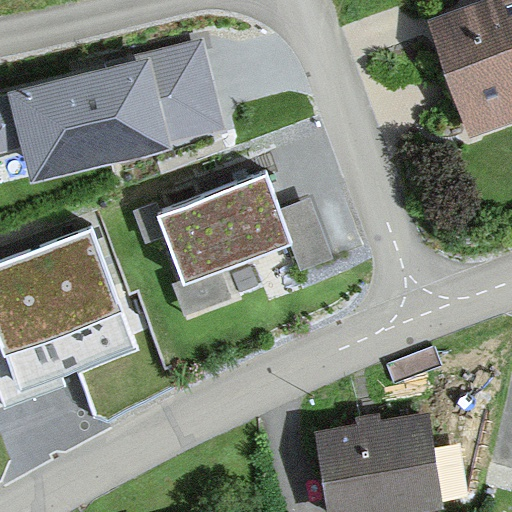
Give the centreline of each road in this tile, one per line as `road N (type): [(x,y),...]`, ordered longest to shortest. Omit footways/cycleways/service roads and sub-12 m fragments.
road 1 (residential): [(18,511),(158,432),(414,314)]
road 2 (residential): [(286,0),(309,33),(376,188),(414,314)]
road 3 (residential): [(0,37),(173,0)]
